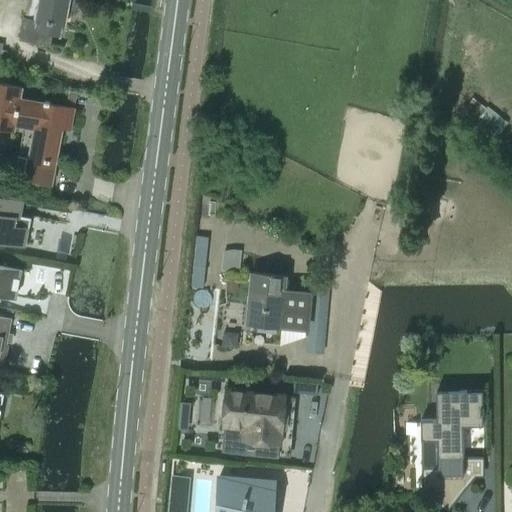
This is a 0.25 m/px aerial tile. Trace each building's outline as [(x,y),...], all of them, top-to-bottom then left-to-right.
[(70,0),(29,0),(26,18),(24,28),(59,35),(61,24),(65,25),(70,0)] [(54,184),(58,162),(64,129),(71,131),(75,109),(21,98),(23,88),(0,83),(0,128),(32,134),(28,158),(20,156),(18,170),(54,184)] [(507,122),(487,106),(475,121),(496,137),(507,122)] [(0,240),(20,244),(23,228),(17,227),(19,216),(15,215),(17,200),(0,196),(0,240)] [(238,274),(241,252),(223,250),(220,272),(238,274)] [(0,265),(0,295),(9,297),(11,289),(13,289),(15,277),(11,277),(13,268),(0,265)] [(246,324),(250,324),(280,327),(285,275),(251,272),(246,324)] [(320,347),(326,285),(311,283),(306,346),(320,347)] [(0,358),(3,359),(4,354),(6,352),(7,346),(6,343),(10,317),(0,315),(0,358)] [(281,431),(284,394),(227,389),(226,397),(223,399),(222,415),(224,418),(221,451),(278,456),(279,443),(280,431),(281,431)] [(466,395),(466,391),(436,391),(436,419),(420,419),(421,439),(437,439),(437,467),(421,467),(421,491),(447,511),(475,476),(463,467),(462,425),(471,425),(482,425),(482,413),(483,413),(483,406),(482,406),(480,402),(477,399),(474,396),(470,395),(466,395)] [(272,511),(274,482),(218,477),(215,511),(272,511)]
